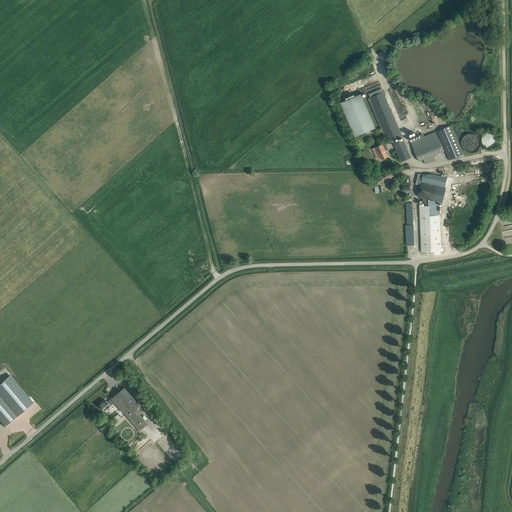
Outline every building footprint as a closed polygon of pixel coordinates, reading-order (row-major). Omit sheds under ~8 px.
[(399,157),(402,161),(411,157),(409,153),(403,139),(396,142),(395,139),(401,136),(380,89),(368,94),(370,98),(369,98),(389,144),(393,142),(399,157)] [(361,94),(340,103),(355,137),(376,128),(361,94)] [(464,154),(451,125),(437,131),(449,160),(464,154)] [(411,142),(417,156),(419,161),(424,159),(425,164),(436,160),(434,155),(444,151),(442,146),(436,132),(411,142)] [(381,157),(382,159),(388,156),(385,151),(388,149),(385,143),(375,148),(379,157),(381,157)] [(427,175),(425,182),(445,187),(447,176),(427,172),(427,175)] [(443,202),(446,188),(425,183),(425,182),(427,175),(419,174),(416,184),(418,185),(417,187),(420,188),(418,196),(426,198),(426,204),(429,203),(430,213),(440,214),(439,202),(443,202)] [(426,204),(419,205),(421,252),(443,251),(443,248),(441,247),(440,214),(430,213),(429,203),(426,204)] [(99,405),(103,408),(104,411),(114,402),(123,412),(139,430),(148,423),(136,410),(140,406),(127,391),(124,387),(111,398),(107,402),(105,400),(99,405)] [(0,419),(2,422),(6,426),(18,415),(0,393),(0,419)]
